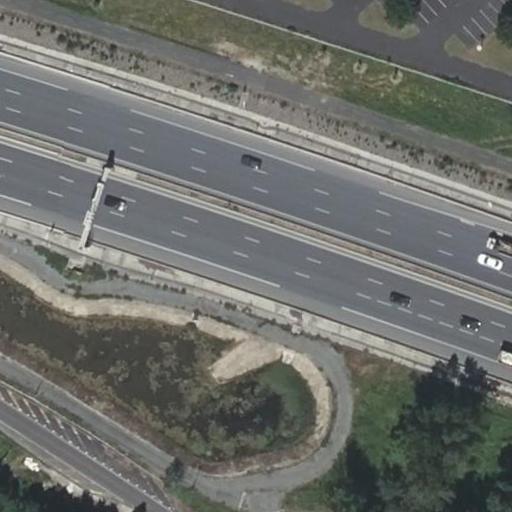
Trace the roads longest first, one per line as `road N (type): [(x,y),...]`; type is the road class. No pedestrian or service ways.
road 1 (motorway): [(0,168),(511,341)]
road 2 (motorway): [(511,266),(0,97)]
road 3 (motorway): [(0,411),(156,511)]
